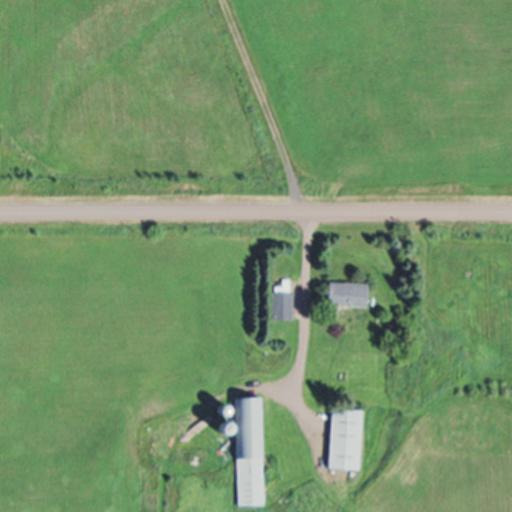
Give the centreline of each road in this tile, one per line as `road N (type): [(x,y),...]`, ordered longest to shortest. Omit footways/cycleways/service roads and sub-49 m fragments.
road 1 (residential): [(0,215),(511,215)]
road 2 (track): [(309,215),(223,0)]
